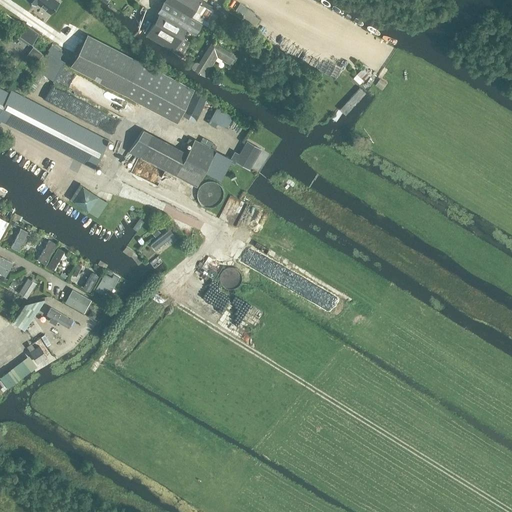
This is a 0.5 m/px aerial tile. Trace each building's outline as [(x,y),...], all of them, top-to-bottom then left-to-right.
[(31,0),(36,4),(37,3),(50,13),(60,2),(59,1),(57,0),(31,0)] [(160,13),(147,35),(173,50),(183,57),(196,35),(197,36),(201,31),(204,24),(209,28),(217,14),(198,3),(199,0),(164,0),(164,2),(166,3),(160,13)] [(240,3),(236,9),(245,14),(241,20),(247,24),(249,21),(256,25),(257,23),(260,20),(253,15),(255,13),(240,3)] [(32,45),(39,35),(27,27),(28,25),(23,22),(21,27),(24,29),(19,37),(32,45)] [(177,122),(194,90),(89,35),(72,68),(177,122)] [(193,65),(192,67),(192,69),(193,70),(195,70),(204,76),(205,75),(206,73),(217,56),(229,64),(234,55),(212,42),(199,63),(197,62),(195,63),(193,64),(193,65)] [(7,70),(8,67),(2,64),(0,67),(0,75),(8,78),(11,72),(7,70)] [(363,67),(358,73),(364,79),(365,80),(370,73),(363,67)] [(31,78),(25,86),(31,91),(37,83),(42,76),(43,75),(39,72),(37,70),(36,71),(31,78)] [(361,83),(364,79),(358,73),(354,77),(361,83)] [(381,78),(376,84),(384,90),(388,83),(381,78)] [(15,96),(0,88),(0,120),(95,169),(109,141),(88,129),(17,93),(15,96)] [(359,88),(340,110),(347,116),(366,94),(359,88)] [(153,135),(141,156),(196,186),(205,171),(221,180),(228,166),(230,162),(231,161),(232,160),(230,159),(227,157),(225,160),(215,154),(217,152),(197,141),(190,155),(153,135)] [(234,151),(230,159),(232,160),(231,161),(235,163),(236,162),(251,170),(263,150),(247,142),(240,154),(234,151)] [(223,199),(223,196),(223,194),(222,191),(221,189),(220,187),(218,185),(216,184),(212,183),(210,183),(208,184),(206,184),(202,187),(201,189),(200,191),(199,193),(199,196),(199,199),(200,200),(201,203),(202,204),(206,207),(208,207),(210,208),(213,208),(215,207),(219,205),(221,202),(222,201),(223,199)] [(0,237),(9,221),(0,215),(0,237)] [(155,237),(160,232),(156,227),(151,232),(155,237)] [(171,227),(151,243),(156,248),(166,240),(170,244),(176,239),(173,235),(175,233),(171,227)] [(28,234),(22,244),(25,245),(26,242),(30,245),(34,237),(28,234)] [(0,272),(6,275),(13,262),(0,254),(0,272)] [(241,283),(242,279),(242,277),(241,274),(240,273),(239,271),(238,270),(235,268),(231,267),(229,267),(226,268),(223,270),(221,274),(220,277),(219,279),(220,281),(220,283),(223,287),(224,288),(226,289),(228,290),(231,290),(233,290),(236,289),(239,287),(241,283)] [(98,284),(95,290),(102,295),(105,289),(111,292),(118,279),(119,277),(114,274),(113,276),(105,272),(98,284)] [(27,297),(36,283),(28,277),(19,292),(27,297)] [(85,312),(92,299),(73,288),(65,301),(85,312)] [(49,307),(45,314),(68,327),(72,320),(49,307)] [(35,347),(32,342),(27,346),(38,362),(47,355),(40,344),(35,347)] [(33,367),(26,358),(23,360),(23,359),(13,366),(13,367),(10,369),(11,370),(7,372),(11,377),(9,378),(12,382),(17,378),(18,379),(21,377),(31,370),(31,369),(33,367)]
